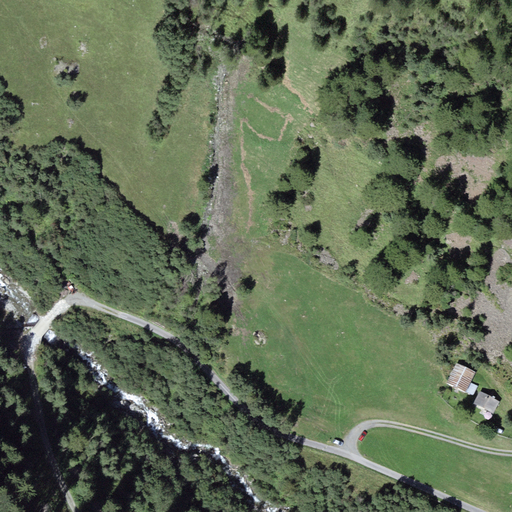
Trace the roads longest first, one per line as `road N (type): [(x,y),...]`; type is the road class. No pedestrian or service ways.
road 1 (unclassified): [(481,511),(349,454),(258,426),(186,347),(156,329),(76,299),(32,342)]
road 2 (track): [(511,452),(378,422),(361,427),(349,454)]
road 3 (track): [(32,342),(41,425),(74,511)]
